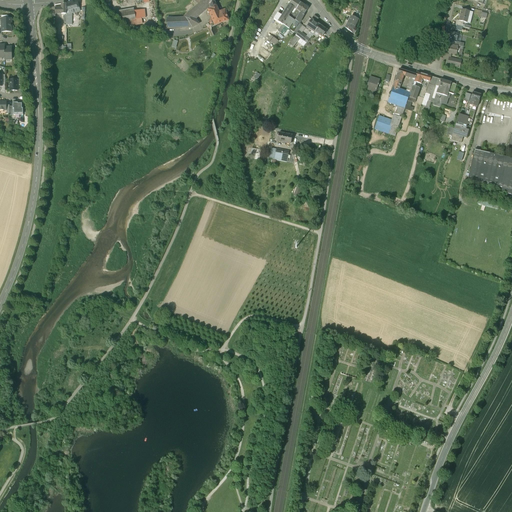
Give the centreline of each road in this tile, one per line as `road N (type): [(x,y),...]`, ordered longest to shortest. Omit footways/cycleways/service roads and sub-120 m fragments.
road 1 (track): [(267,511),(352,46)]
road 2 (tertiary): [(28,4),(36,179),(0,304)]
road 3 (tertiary): [(511,92),(352,46),(313,0)]
road 4 (secondary): [(423,511),(511,312)]
road 5 (track): [(212,123),(211,162),(197,175),(131,319)]
road 6 (track): [(131,319),(45,421)]
